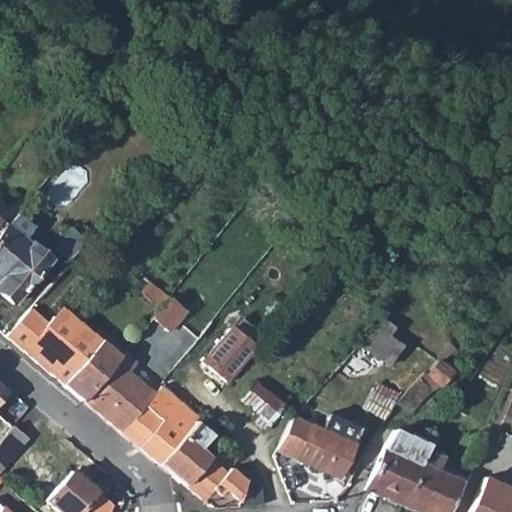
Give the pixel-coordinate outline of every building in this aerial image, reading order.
[(276,194),(265,186),(258,195),(269,204),(276,194)] [(318,196),(308,210),(320,219),(330,204),(318,196)] [(0,201),(0,221),(6,226),(15,215),(0,201)] [(6,226),(0,233),(0,294),(12,304),(47,261),(21,240),(31,228),(15,215),(6,226)] [(52,248),(67,261),(74,252),(80,245),(83,242),(68,230),(52,248)] [(67,261),(60,268),(72,278),(85,262),(74,252),(67,261)] [(60,268),(36,297),(50,309),(58,309),(79,284),(72,278),(60,268)] [(138,294),(146,300),(157,308),(166,297),(147,282),(138,294)] [(150,316),(148,318),(166,333),(183,311),(166,297),(157,308),(150,316)] [(157,308),(146,300),(141,305),(144,308),(143,311),(150,316),(157,308)] [(483,305),(475,322),(498,333),(508,315),(483,305)] [(378,318),(358,345),(388,365),(400,347),(385,338),(392,329),(378,318)] [(38,319),(16,346),(82,401),(114,361),(118,356),(99,341),(93,348),(85,357),(51,329),(38,319)] [(59,320),(51,329),(85,357),(93,348),(59,320)] [(230,329),(201,362),(224,382),(253,349),(230,329)] [(118,356),(114,361),(129,372),(137,363),(122,351),(118,356)] [(396,393),(392,400),(408,409),(430,384),(435,388),(447,374),(431,360),(420,374),(416,372),(396,393)] [(114,361),(82,401),(119,433),(153,392),(129,372),(114,361)] [(373,382),(369,391),(392,400),(396,393),(373,382)] [(237,400),(257,416),(267,424),(277,411),(280,407),(251,383),(237,400)] [(153,392),(119,433),(157,465),(193,422),(197,417),(158,385),(153,392)] [(369,391),(361,409),(382,419),(392,400),(369,391)] [(319,429),(290,417),(284,430),(274,452),(338,479),(353,444),(351,442),(358,428),(327,414),(319,429)] [(257,416),(253,420),(263,429),(267,424),(257,416)] [(193,422),(157,465),(184,487),(208,458),(219,445),(193,422)] [(11,427),(0,440),(0,470),(26,438),(11,427)] [(364,488),(402,505),(427,449),(429,444),(393,429),(381,450),(364,488)] [(427,449),(402,505),(418,511),(442,511),(457,479),(436,470),(443,456),(427,449)] [(208,458),(184,487),(210,509),(235,507),(244,481),(229,467),(225,472),(208,458)] [(68,472),(44,501),(57,511),(76,511),(92,493),(68,472)] [(244,481),(235,507),(261,506),(258,475),(245,476),(244,481)] [(466,511),(508,511),(511,503),(511,487),(483,475),(466,511)]
